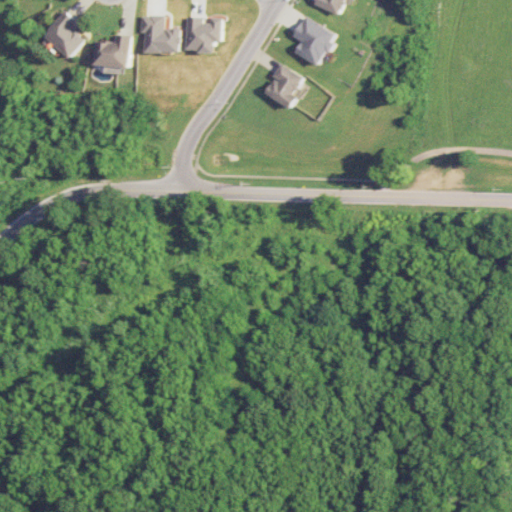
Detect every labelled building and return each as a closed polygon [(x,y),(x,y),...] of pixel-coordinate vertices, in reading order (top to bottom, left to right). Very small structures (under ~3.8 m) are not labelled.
[(321,0),(320,6),(344,14),(348,0),(321,0)] [(45,38),(74,57),(87,38),(72,27),(77,19),(64,10),(45,38)] [(182,52),(182,29),(166,29),(166,15),(143,16),(144,31),(147,31),(148,52),(182,52)] [(188,50),(216,51),(216,41),(223,41),(223,18),(212,18),(212,23),(204,23),(204,17),(189,16),(188,50)] [(341,33),(306,17),(297,37),(304,40),(298,53),(322,64),(329,50),(332,52),(341,33)] [(96,64),(107,65),(106,72),(117,72),(117,67),(131,67),(133,35),(118,34),(118,41),(97,41),(96,64)] [(307,75),(283,64),(269,95),(297,107),(301,96),(298,95),(307,75)]
